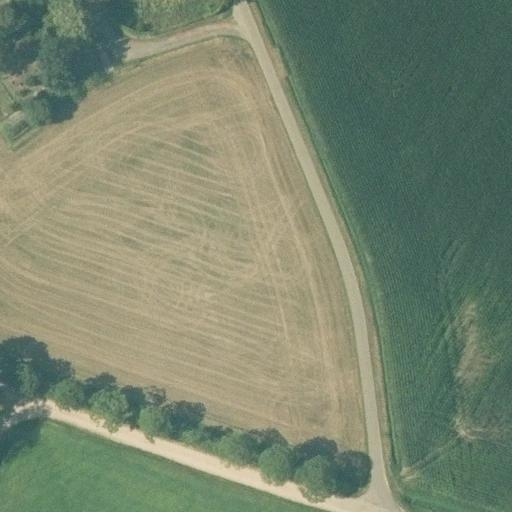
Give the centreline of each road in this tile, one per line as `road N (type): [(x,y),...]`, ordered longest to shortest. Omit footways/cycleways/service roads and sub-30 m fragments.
road 1 (unclassified): [(379,511),(353,291),(237,0)]
road 2 (track): [(0,388),(270,486),(366,511)]
